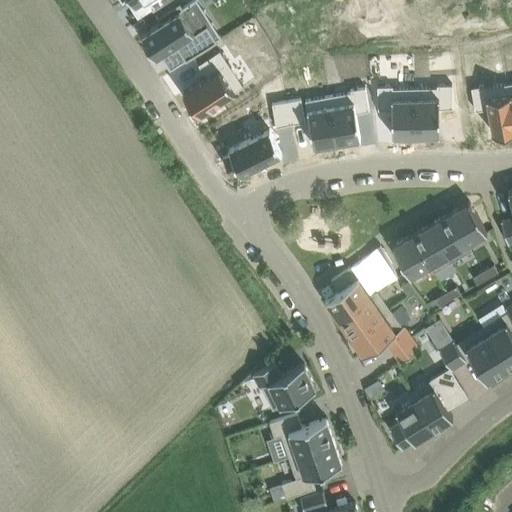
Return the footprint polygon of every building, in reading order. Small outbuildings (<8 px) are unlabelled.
[(122,0),(123,0),(132,0),(135,3),(139,0),(150,0),(154,6),(153,8),(154,9),(167,0),(122,0)] [(382,0),(383,8),(368,8),(369,38),(385,38),(385,28),(406,28),(405,0),(382,0)] [(428,0),(405,0),(406,28),(427,27),(427,37),(443,37),(443,7),(428,7),(428,0)] [(501,0),(476,0),(480,12),(503,6),(501,0)] [(186,59),(218,39),(208,24),(199,30),(180,1),(158,16),(161,20),(141,33),(157,57),(177,44),(186,59)] [(511,36),(511,32),(503,35),(507,46),(511,44),(511,36)] [(454,44),(442,44),(442,52),(454,52),(454,44)] [(207,75),(183,91),(199,114),(244,84),(220,48),(199,62),(207,75)] [(357,48),(357,56),(369,56),(369,48),(357,48)] [(453,53),(441,53),(442,69),(454,68),(453,53)] [(398,55),(370,56),(371,68),(398,67),(398,55)] [(487,83),(472,85),(476,109),(489,107),(494,132),(511,129),(511,98),(509,81),(487,85),(487,83)] [(438,85),(415,85),(417,133),(440,133),(440,107),(453,106),(453,82),(438,83),(438,85)] [(393,84),(378,84),(379,108),(392,108),(393,134),(417,133),(415,85),(393,86),(393,84)] [(351,90),(329,94),(338,141),(361,137),(357,111),(370,109),(366,85),(351,87),(351,90)] [(329,94),(306,98),(314,145),(338,141),(329,94)] [(302,96),(287,99),(291,122),(306,120),(302,96)] [(287,99),(273,101),(277,125),(291,122),(287,99)] [(231,151),(224,154),(232,172),(240,168),(241,172),(282,152),(270,127),(229,147),(231,151)] [(511,189),(509,190),(511,201),(511,216),(502,219),(509,242),(511,241),(511,189)] [(468,242),(469,242),(488,231),(470,200),(450,211),(468,242)] [(468,242),(450,211),(432,221),(454,260),(473,249),(469,242),(468,242)] [(454,260),(432,221),(413,232),(431,264),(430,264),(434,271),(454,260)] [(431,264),(413,232),(393,244),(411,275),(430,264),(431,264)] [(391,261),(383,266),(391,280),(399,275),(391,261)] [(494,264),(484,270),(488,277),(498,271),(494,264)] [(340,289),(326,299),(326,300),(327,300),(339,317),(371,294),(359,277),(360,277),(359,276),(352,266),(351,265),(332,279),(333,280),(333,279),(340,289)] [(478,283),(488,277),(484,270),(473,276),(478,283)] [(410,279),(402,285),(409,295),(416,289),(410,279)] [(457,285),(446,291),(451,298),(461,292),(457,285)] [(351,335),(391,308),(378,290),(371,294),(339,317),(351,335)] [(440,304),(451,298),(446,291),(436,297),(440,304)] [(482,326),(508,367),(511,364),(511,302),(506,306),(508,310),(482,326)] [(412,335),(404,324),(403,325),(391,308),(351,335),(363,352),(363,353),(364,354),(385,339),(393,349),(412,335)] [(508,367),(482,326),(457,342),(454,338),(439,348),(452,368),(467,359),(466,358),(472,354),(487,379),(508,367)] [(400,360),(400,361),(421,347),(420,346),(417,342),(412,335),(393,349),(393,350),(399,359),(400,360)] [(262,384),(273,407),(317,387),(305,362),(281,374),(275,361),(254,372),(260,385),(262,384)] [(430,379),(411,391),(435,428),(454,416),(430,379)] [(415,440),(435,428),(411,391),(415,398),(396,409),(402,418),(390,425),(403,445),(414,438),(415,440)] [(289,455),(335,439),(327,416),(303,425),(298,411),(270,420),(275,436),(282,433),(289,455)] [(335,439),(289,455),(297,477),(343,462),(335,439)] [(292,479),(283,482),(287,496),(297,493),(292,479)] [(359,511),(356,501),(328,509),(327,504),(328,503),(324,489),(301,496),(305,510),(307,510),(307,511),(359,511)]
